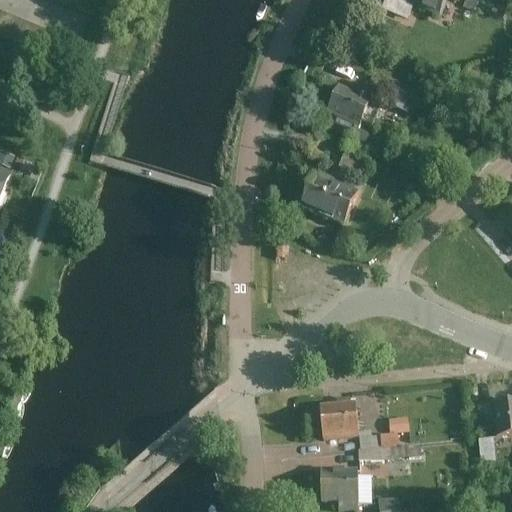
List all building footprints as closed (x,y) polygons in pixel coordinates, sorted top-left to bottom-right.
[(384,0),(380,10),(404,19),(410,6),(437,17),(443,0),(450,0),(457,2),(458,0),(384,0)] [(0,38),(74,67),(82,46),(0,14),(0,38)] [(336,88),(326,114),(357,127),(359,123),(371,128),(378,112),(366,107),(372,91),(357,84),(352,95),(336,88)] [(0,165),(10,169),(14,158),(2,152),(0,156),(0,165)] [(0,201),(10,176),(0,171),(0,201)] [(355,195),(311,176),(297,209),(342,227),(355,195)] [(511,218),(500,228),(511,242),(511,218)] [(511,437),(511,404),(491,407),(494,439),(511,437)] [(359,438),(357,407),(317,410),(319,441),(359,438)] [(363,476),(417,472),(415,447),(400,448),(399,435),(411,434),(410,419),(390,420),(391,432),(359,435),(363,476)] [(491,442),(478,443),(480,463),(493,462),(491,442)] [(355,511),(355,474),(317,476),(318,504),(337,504),(336,511),(355,511)]
